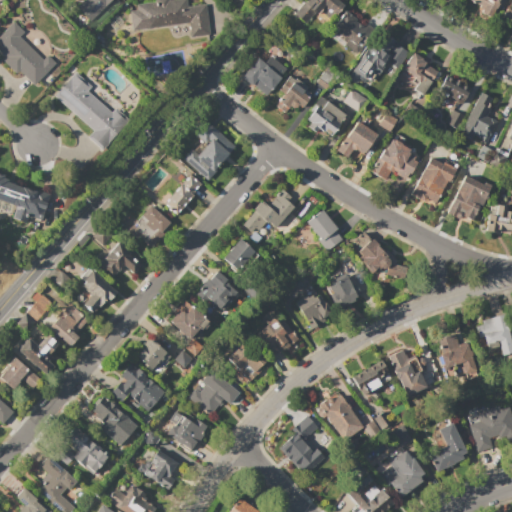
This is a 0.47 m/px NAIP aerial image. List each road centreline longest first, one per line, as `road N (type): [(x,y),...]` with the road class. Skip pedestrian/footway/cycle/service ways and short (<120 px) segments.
road 1 (residential): [(278,152),(0,465)]
road 2 (secondary): [(272,0),(0,308)]
road 3 (residential): [(511,278),(361,334),(300,377),(241,439),(193,511)]
road 4 (residential): [(199,84),(278,152),(432,248),(511,273)]
road 5 (residential): [(397,0),(511,69)]
